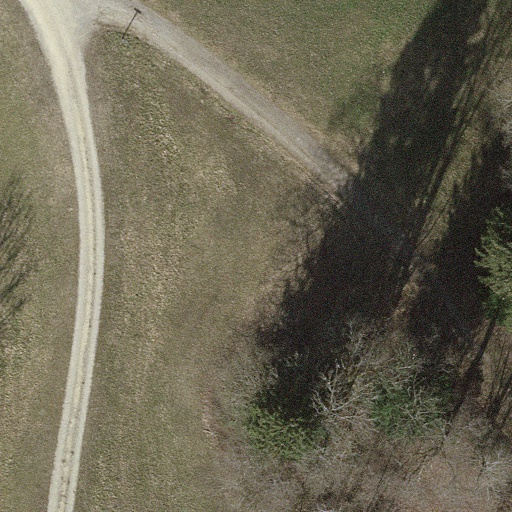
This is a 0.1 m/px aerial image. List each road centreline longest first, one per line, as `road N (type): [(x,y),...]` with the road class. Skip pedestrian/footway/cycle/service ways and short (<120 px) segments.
road 1 (track): [(94,0),(228,85),(349,191),(435,292),(511,410)]
road 2 (track): [(45,0),(68,51),(97,186),(99,295),(60,511)]
